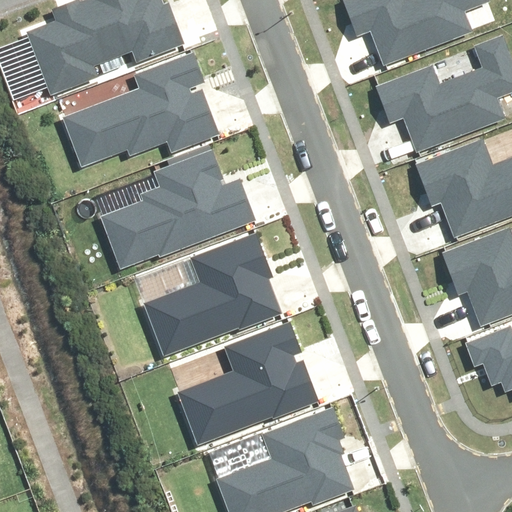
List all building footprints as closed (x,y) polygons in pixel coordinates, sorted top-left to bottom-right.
[(28,31),(51,92),(98,74),(95,66),(131,52),(136,65),(184,46),(167,2),(161,5),(158,0),(82,0),(52,12),(55,20),(28,31)] [(343,0),(342,1),(356,37),(370,31),(383,66),(470,34),(462,13),(488,3),(487,0),(343,0)] [(377,82),(391,118),(405,113),(418,148),(504,116),(497,95),(511,89),(511,54),(504,35),(478,45),(486,65),(443,82),(435,61),(377,82)] [(61,118),(81,170),(127,152),(128,157),(167,142),(171,151),(217,134),(201,91),(192,94),(188,85),(200,81),(190,55),(136,76),(141,88),(61,118)] [(440,205),(453,238),(511,215),(511,154),(496,160),(486,135),(412,163),(430,210),(440,205)] [(100,216),(120,270),(159,255),(160,258),(257,223),(240,179),(226,184),(214,149),(154,170),(161,188),(142,195),(144,200),(100,216)] [(467,293),(479,326),(511,313),(511,228),(511,226),(439,253),(456,297),(467,293)] [(142,301),(163,358),(281,314),(268,278),(272,277),(255,233),(189,258),(198,281),(142,301)] [(178,394),(198,445),(273,417),(274,419),(320,402),(304,360),(298,362),(294,353),(300,351),(289,323),(226,347),(236,372),(178,394)] [(464,342),(474,369),(482,366),(490,389),(503,384),(505,390),(511,387),(511,331),(510,325),(464,342)] [(218,475),(231,511),(292,511),(357,488),(343,452),(347,451),(331,407),(265,432),(273,455),(218,475)]
